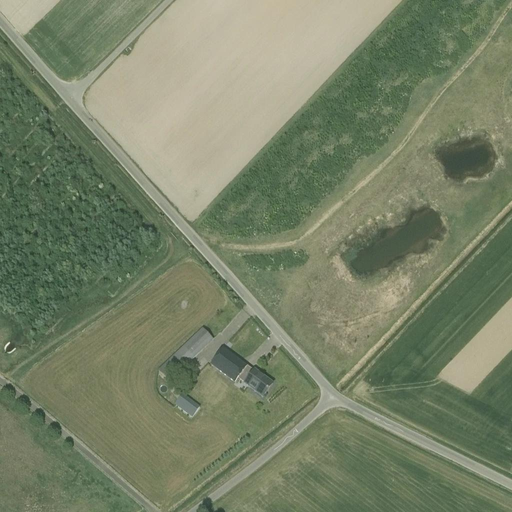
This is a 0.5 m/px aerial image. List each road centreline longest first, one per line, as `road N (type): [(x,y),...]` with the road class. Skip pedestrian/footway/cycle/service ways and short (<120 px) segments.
road 1 (unclassified): [(333,396),(0,22)]
road 2 (unclassified): [(511,486),(333,396)]
road 3 (unclassified): [(194,511),(333,396)]
